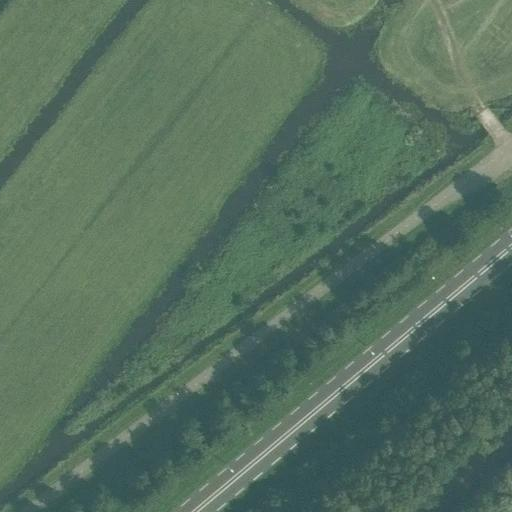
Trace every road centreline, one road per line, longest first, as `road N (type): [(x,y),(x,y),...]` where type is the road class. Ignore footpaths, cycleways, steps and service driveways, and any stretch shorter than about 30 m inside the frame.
road 1 (primary): [(511,245),(194,511)]
road 2 (track): [(431,0),(482,109)]
